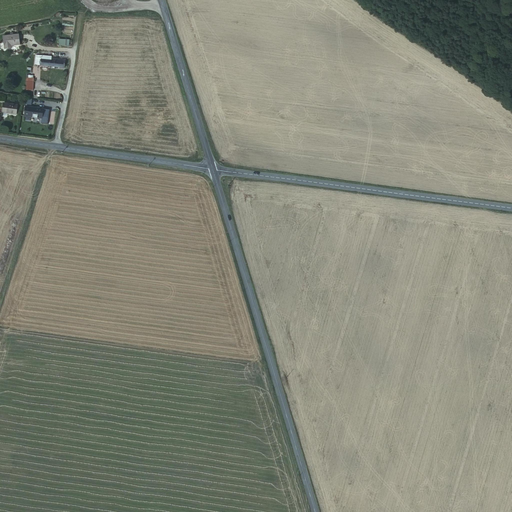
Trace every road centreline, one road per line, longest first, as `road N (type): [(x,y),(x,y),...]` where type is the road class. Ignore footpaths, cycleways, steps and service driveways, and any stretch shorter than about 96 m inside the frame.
road 1 (tertiary): [(314,511),(211,167)]
road 2 (tertiary): [(511,207),(211,167)]
road 3 (tertiary): [(211,167),(0,136)]
road 4 (tertiary): [(211,167),(161,0)]
road 5 (track): [(56,144),(0,303)]
